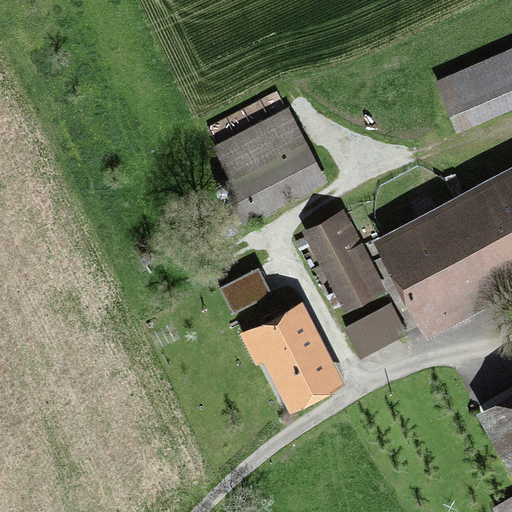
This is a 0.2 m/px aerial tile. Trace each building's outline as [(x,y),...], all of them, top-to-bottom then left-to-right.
[(511,52),(451,78),(445,81),(460,116),(511,94),(511,52)] [(241,216),(320,177),(293,122),(214,160),(241,216)] [(511,171),(383,237),(426,320),(511,275),(511,171)] [(344,214),(311,229),(343,299),(376,283),(344,214)] [(286,286),(236,312),(283,404),(333,378),(286,286)] [(387,305),(348,325),(360,348),(399,329),(387,305)] [(511,393),(486,408),(511,455),(511,393)] [(511,511),(511,496),(494,507),(496,511),(511,511)]
